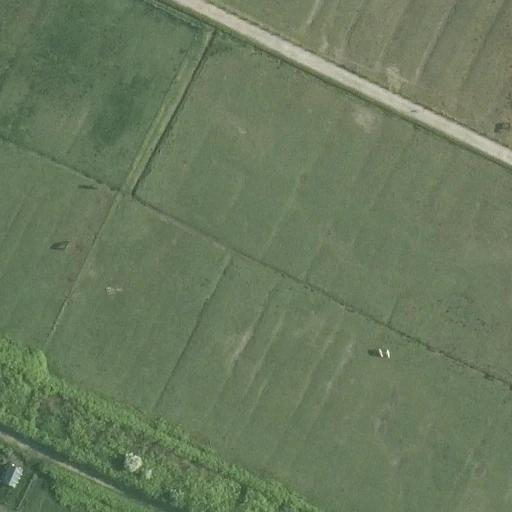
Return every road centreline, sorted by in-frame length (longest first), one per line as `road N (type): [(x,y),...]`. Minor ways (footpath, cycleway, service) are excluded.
road 1 (track): [(184,0),(511,156)]
road 2 (track): [(0,445),(143,511)]
